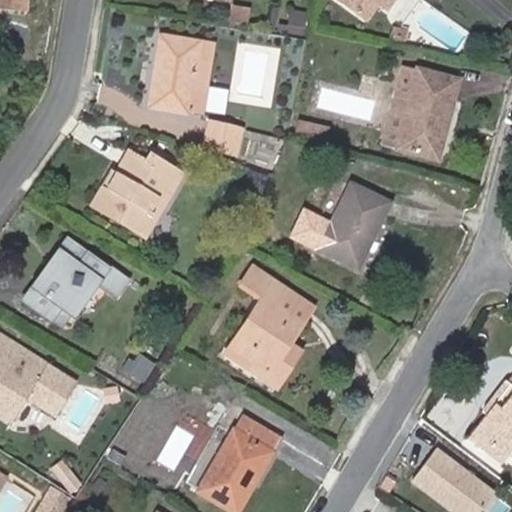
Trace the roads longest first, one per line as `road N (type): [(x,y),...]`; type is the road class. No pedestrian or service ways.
road 1 (residential): [(331,511),(482,260)]
road 2 (residential): [(0,190),(53,116),(80,0)]
